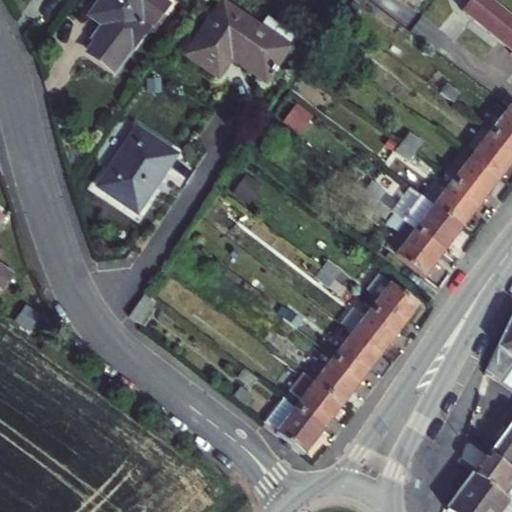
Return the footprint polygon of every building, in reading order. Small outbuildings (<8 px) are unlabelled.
[(101,0),(88,18),(103,29),(98,36),(99,41),(92,52),(91,55),(93,59),(117,75),(152,25),(156,28),(171,7),(160,0),(101,0)] [(511,18),(488,0),(469,0),(463,9),(511,47),(511,50),(511,51),(511,18)] [(224,4),(188,57),(218,77),(231,57),(265,79),(288,47),(224,4)] [(443,96),(457,107),(462,100),(448,90),(443,96)] [(452,114),(457,107),(443,96),(438,103),(452,114)] [(511,109),(494,134),(511,146),(511,109)] [(138,128),(96,187),(136,215),(177,156),(138,128)] [(504,179),(511,168),(511,146),(494,134),(475,158),(504,179)] [(410,139),(406,145),(420,155),(424,149),(410,139)] [(415,163),(420,155),(406,145),(401,152),(415,163)] [(468,153),(450,177),(458,182),(475,158),(468,153)] [(504,179),(475,158),(458,182),(486,202),(504,179)] [(467,227),(486,202),(458,182),(439,207),(467,227)] [(370,195),(384,205),(388,199),(374,189),(370,195)] [(419,193),(401,218),(410,225),(412,226),(430,201),(419,193)] [(378,212),(384,205),(370,195),(364,202),(378,212)] [(467,227),(439,207),(430,201),(412,226),(448,252),(467,227)] [(0,289),(2,291),(13,273),(0,264),(0,224),(4,219),(0,216),(0,289)] [(429,278),(448,252),(412,226),(410,225),(392,250),(429,278)] [(328,268),(323,275),(337,286),(343,279),(328,268)] [(333,291),(337,286),(323,275),(319,281),(333,291)] [(385,301),(375,314),(404,335),(423,308),(382,277),(372,291),(385,301)] [(131,318),(142,330),(159,305),(146,295),(131,318)] [(404,335),(375,314),(356,339),(385,360),(404,335)] [(291,318),(286,323),(301,335),(305,329),(291,318)] [(498,383),(511,362),(511,319),(486,375),(498,383)] [(295,341),(301,335),(286,323),(281,330),(295,341)] [(366,385),(385,360),(356,339),(338,363),(366,385)] [(322,351),(302,376),(306,379),(318,388),(338,363),(322,351)] [(511,362),(498,383),(511,393),(511,362)] [(366,385),(338,363),(318,388),(347,409),(366,385)] [(255,367),(250,373),(264,384),(269,378),(255,367)] [(264,384),(250,373),(244,381),(259,391),(264,384)] [(306,404),(301,411),(330,433),(347,409),(318,388),(306,379),(294,395),(306,404)] [(330,433),(289,402),(269,429),(310,460),(330,433)] [(488,454),(511,471),(511,421),(505,431),(498,426),(490,436),(497,442),(488,454)] [(511,471),(488,454),(471,475),(506,500),(511,504),(511,471)] [(497,511),(506,500),(471,475),(445,509),(449,511),(497,511)]
